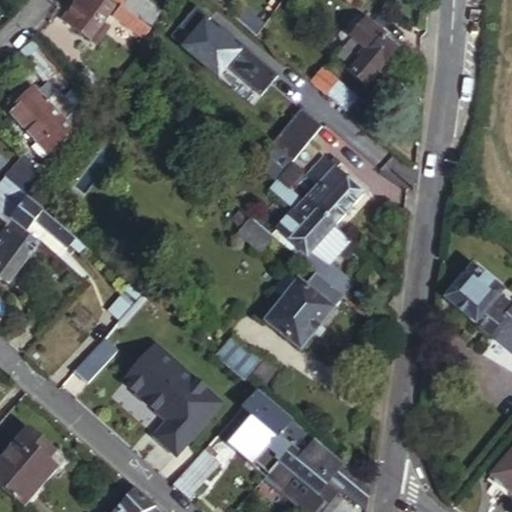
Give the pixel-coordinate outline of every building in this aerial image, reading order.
[(102,23),(113,9),(112,8),(102,0),(79,0),(64,19),(90,39),(102,23)] [(212,0),(223,9),(229,1),(227,0),(212,0)] [(131,29),(139,17),(122,5),(114,17),(131,29)] [(242,8),(235,18),(249,30),(256,21),(242,8)] [(139,17),(131,29),(144,38),(152,26),(139,17)] [(256,21),(249,30),(257,36),(264,27),(256,21)] [(102,23),(90,39),(96,44),(108,28),(102,23)] [(386,34),(375,25),(351,53),(361,62),(351,74),(368,88),(397,51),(383,38),(386,34)] [(397,51),(401,47),(386,34),(383,38),(397,51)] [(50,86),(66,73),(45,46),(29,60),(50,86)] [(340,66),(351,74),(361,62),(351,53),(340,66)] [(92,96),(101,87),(83,67),(73,75),(92,96)] [(324,71),(313,84),(347,112),(357,99),(324,71)] [(43,182),(90,118),(83,113),(77,119),(57,94),(47,102),(37,92),(24,102),(15,110),(11,112),(35,141),(22,153),(36,172),(43,182)] [(15,110),(24,102),(19,97),(10,104),(15,110)] [(323,157),(329,162),(333,156),(327,151),(322,156),(323,157)] [(292,163),(282,155),(266,173),(276,182),(289,167),(292,163)] [(319,214),(336,228),(365,193),(329,162),(323,157),(308,176),(320,187),(307,203),(319,214)] [(289,167),(276,182),(281,186),(294,170),(289,167)] [(294,170),(281,186),(288,192),(301,176),(294,170)] [(36,172),(23,188),(33,196),(43,182),(36,172)] [(30,200),(33,196),(23,188),(10,178),(0,189),(0,212),(13,222),(14,221),(30,200)] [(281,186),(276,182),(268,192),(273,197),(281,186)] [(476,185),(458,185),(457,203),(475,204),(476,185)] [(281,186),(273,197),(295,214),(303,204),(288,192),(281,186)] [(90,251),(30,200),(14,221),(30,234),(40,221),(72,250),(74,248),(85,257),(90,251)] [(303,204),(295,214),(297,216),(309,226),(319,214),(307,203),(305,206),(303,204)] [(270,234),(238,207),(231,216),(243,225),(241,229),(261,246),(270,234)] [(312,254),(336,228),(319,214),(309,226),(294,243),(311,257),(312,254)] [(297,216),(277,240),(289,250),(294,243),(309,226),(297,216)] [(0,240),(0,276),(12,286),(44,243),(30,234),(14,221),(13,222),(0,240)] [(353,243),(336,228),(312,254),(330,269),(353,243)] [(294,243),(289,250),(305,263),(311,257),(294,243)] [(327,281),(334,273),(330,269),(312,254),(311,257),(305,263),(315,272),(321,276),(327,281)] [(505,291),(474,265),(460,282),(446,299),(491,337),(492,336),(511,352),(511,304),(502,296),(505,291)] [(357,286),(336,270),(334,273),(327,281),(342,294),(345,296),(347,298),(357,286)] [(309,289),(321,276),(315,272),(304,285),(309,289)] [(342,294),(327,281),(321,276),(309,289),(330,307),(342,294)] [(269,319),(281,330),(292,317),(283,309),(304,285),(300,282),(269,319)] [(129,283),(107,308),(113,312),(134,287),(129,283)] [(302,347),(333,310),(330,307),(309,289),(304,285),(283,309),(292,317),(281,330),(302,347)] [(119,318),(140,293),(134,287),(113,312),(119,318)] [(154,304),(140,293),(119,318),(133,331),(141,321),(154,304)] [(333,310),(345,296),(342,294),(330,307),(333,310)] [(188,332),(154,304),(141,321),(168,344),(178,332),(184,337),(188,332)] [(372,318),(394,338),(396,322),(381,308),(372,318)] [(119,318),(114,323),(129,334),(133,331),(119,318)] [(168,344),(141,321),(133,331),(159,353),(168,344)] [(159,353),(133,331),(129,334),(156,357),(159,353)] [(234,334),(216,355),(246,380),(263,358),(234,334)] [(117,347),(104,336),(74,371),(88,383),(117,347)] [(293,443),(305,429),(259,391),(247,407),(254,412),(254,414),(256,416),(245,430),(281,461),(294,446),(293,443)] [(369,511),(373,486),(305,429),(293,443),(294,446),(281,461),(299,477),(321,495),(334,481),(369,511)] [(57,454),(29,431),(0,464),(0,488),(25,509),(57,471),(49,464),(57,454)] [(511,436),(511,449),(489,476),(511,494),(511,434),(511,436)] [(213,471),(198,457),(177,480),(190,494),(213,471)] [(283,495),(299,477),(281,461),(265,480),(283,495)] [(164,511),(135,487),(115,511),(164,511)]
